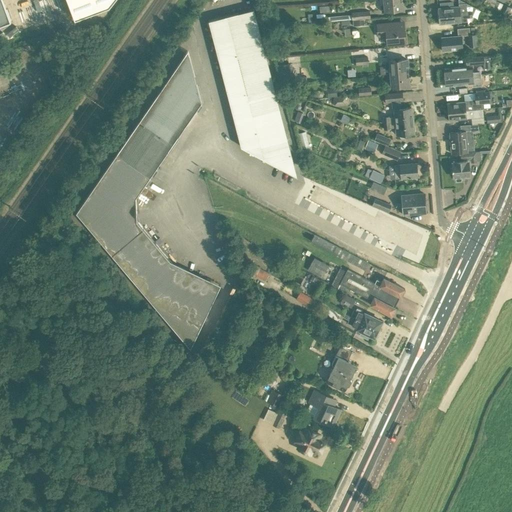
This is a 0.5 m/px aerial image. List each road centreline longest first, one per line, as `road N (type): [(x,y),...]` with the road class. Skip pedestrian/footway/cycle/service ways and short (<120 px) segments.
road 1 (residential): [(472,241),(441,222),(421,0)]
road 2 (unclassified): [(449,288),(294,210),(229,163)]
road 3 (primary): [(345,511),(449,288)]
road 4 (unclassified): [(229,163),(196,144),(159,198),(164,220),(209,262)]
road 5 (unclassified): [(229,163),(195,26)]
